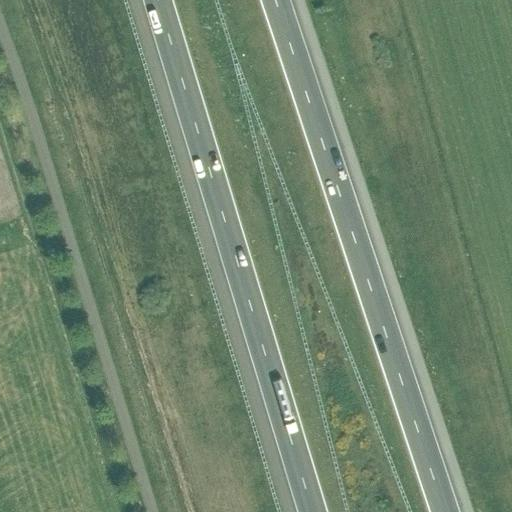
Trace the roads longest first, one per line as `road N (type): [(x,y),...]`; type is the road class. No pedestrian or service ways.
road 1 (motorway): [(452,511),(279,0)]
road 2 (motorway): [(156,0),(310,511)]
